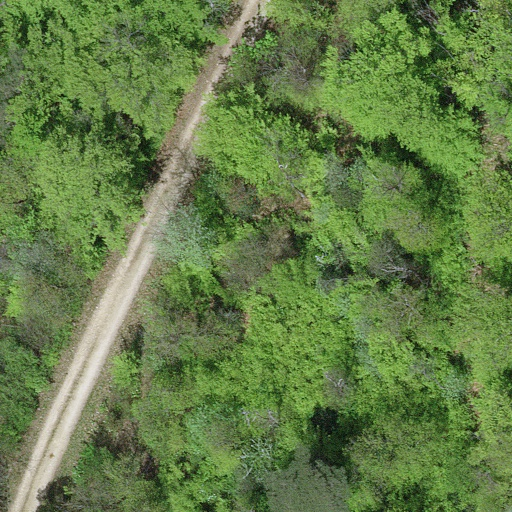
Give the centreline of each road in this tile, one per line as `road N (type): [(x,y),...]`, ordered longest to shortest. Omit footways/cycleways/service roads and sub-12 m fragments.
road 1 (track): [(24,511),(138,239),(254,0)]
road 2 (track): [(75,511),(75,384)]
